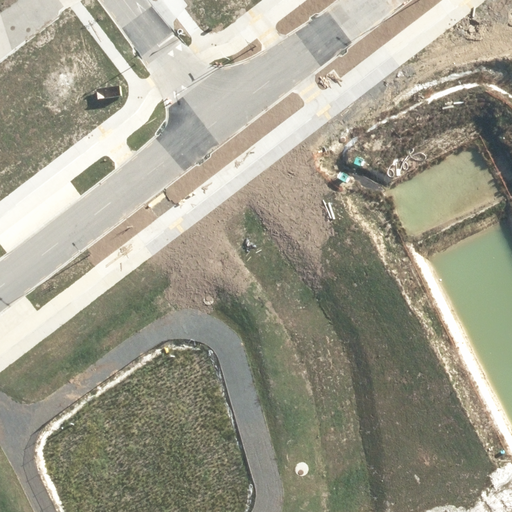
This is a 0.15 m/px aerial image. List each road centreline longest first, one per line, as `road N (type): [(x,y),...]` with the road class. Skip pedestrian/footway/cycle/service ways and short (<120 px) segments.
road 1 (tertiary): [(212,117),(0,280)]
road 2 (tertiary): [(370,0),(212,117)]
road 3 (residential): [(126,0),(212,117)]
